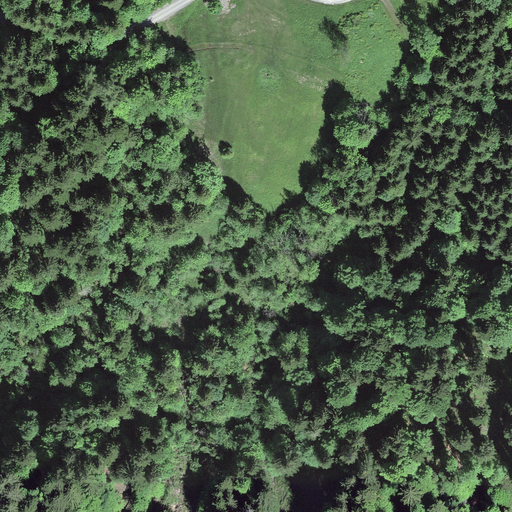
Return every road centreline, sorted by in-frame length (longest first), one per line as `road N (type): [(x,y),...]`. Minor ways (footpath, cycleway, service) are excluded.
road 1 (track): [(0,21),(55,40),(90,39),(126,34),(187,0)]
road 2 (track): [(511,117),(469,110),(383,0)]
